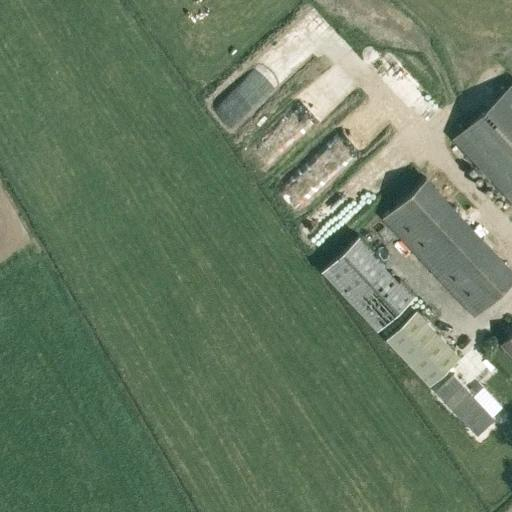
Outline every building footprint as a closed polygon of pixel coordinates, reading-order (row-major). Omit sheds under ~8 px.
[(511,82),(452,138),(511,201),(511,82)] [(474,316),(511,281),(511,266),(427,176),(382,217),(474,316)] [(355,238),(318,273),(374,332),(411,297),(355,238)] [(430,384),(461,356),(417,309),(386,337),(430,384)] [(511,334),(502,343),(511,354),(511,334)] [(495,417),(454,373),(436,390),(477,433),(495,417)]
